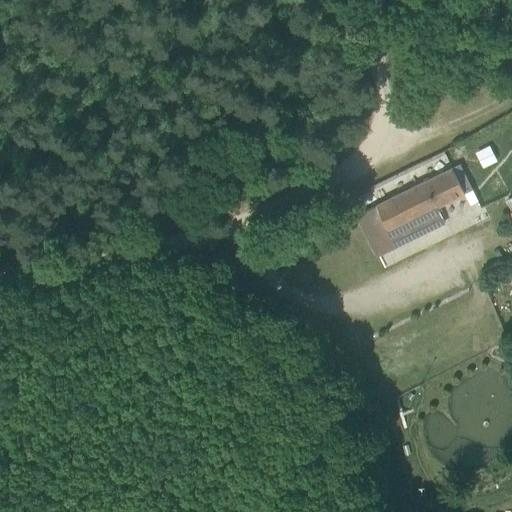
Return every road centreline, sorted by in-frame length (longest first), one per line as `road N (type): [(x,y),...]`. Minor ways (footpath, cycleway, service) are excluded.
road 1 (track): [(0,279),(188,241),(511,98)]
road 2 (unclassified): [(405,150),(380,82),(378,0)]
